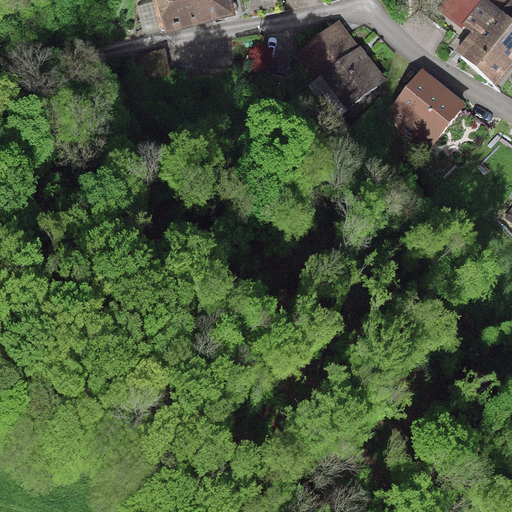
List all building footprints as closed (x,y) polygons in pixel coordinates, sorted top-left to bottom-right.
[(154,0),(163,31),(225,16),(221,0),(154,0)] [(241,0),(245,19),(278,13),(276,0),(241,0)] [(475,40),(458,59),(491,88),(511,63),(511,0),(487,0),(484,4),(479,0),(449,0),(440,11),(475,40)] [(347,109),(378,85),(333,27),(296,55),(317,83),(324,78),(347,109)] [(420,159),(458,113),(416,78),(391,108),(391,113),(399,141),(420,159)]
